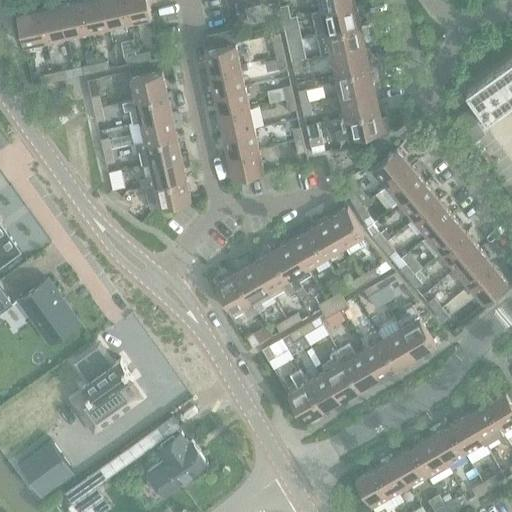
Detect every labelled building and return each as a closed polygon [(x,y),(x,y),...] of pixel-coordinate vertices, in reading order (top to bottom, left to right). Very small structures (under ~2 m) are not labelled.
[(80,0),(59,5),(66,35),(87,30),(80,0)] [(80,0),(87,30),(108,26),(102,0),(80,0)] [(102,0),(108,26),(109,26),(130,21),(124,0),(102,0)] [(147,0),(124,0),(130,21),(151,16),(147,0)] [(354,0),(307,0),(308,1),(309,0),(318,0),(321,11),(355,3),(354,0)] [(321,11),(312,13),(317,34),(326,32),(360,24),(355,3),(321,11)] [(288,4),(280,6),(283,19),(290,17),(291,17),(288,4)] [(38,10),(45,40),(66,35),(59,5),(38,10)] [(38,10),(16,14),(23,45),(45,40),(38,10)] [(290,17),(283,19),(288,40),(301,37),(296,16),(291,17),(290,17)] [(326,32),(317,34),(322,55),(331,53),(365,45),(360,24),(326,32)] [(209,49),(204,50),(209,71),(240,64),(235,43),(238,42),(235,28),(230,29),(226,30),(206,35),(209,49)] [(279,33),(271,34),(274,45),(276,56),(284,54),(282,43),(279,33)] [(301,37),(288,40),(292,61),(300,60),(301,60),(306,58),(301,37)] [(133,38),(122,41),(125,56),(136,53),(133,38)] [(365,45),(331,53),(335,74),(369,66),(365,45)] [(84,52),(87,63),(95,62),(94,58),(92,50),(84,52)] [(150,50),(137,53),(139,61),(152,58),(150,50)] [(136,53),(125,56),(127,64),(139,61),(137,53),(136,53)] [(284,54),(276,56),(276,57),(279,69),(287,68),(284,55),(284,54)] [(511,58),(466,91),(475,104),(484,116),(487,121),(511,102),(511,58)] [(105,60),(95,62),(95,63),(97,70),(110,67),(108,60),(105,60)] [(300,60),(292,61),(295,73),(303,71),(301,60),(300,60)] [(95,62),(74,67),(74,68),(76,75),(86,73),(97,70),(95,63),(95,62)] [(240,64),(209,71),(209,72),(214,92),(245,85),(240,65),(240,64)] [(369,66),(335,74),(340,95),(374,87),(369,66)] [(74,67),(53,72),(53,73),(55,80),(76,75),(74,68),(74,67)] [(162,70),(131,77),(136,98),(136,99),(136,101),(167,94),(162,70)] [(53,72),(41,75),(43,83),(55,80),(53,73),(53,72)] [(291,84),(283,86),(286,98),(294,97),(291,84)] [(245,85),(214,92),(214,93),(219,114),(250,107),(245,86),(245,85)] [(374,87),(340,95),(345,116),(379,108),(374,87)] [(306,88),(299,90),(302,103),(309,101),(306,88)] [(459,91),(448,99),(449,100),(452,105),(454,107),(457,105),(465,100),(460,93),(459,91)] [(100,94),(91,95),(91,96),(92,97),(94,109),(101,107),(102,107),(100,94)] [(136,98),(122,101),(124,110),(130,109),(133,122),(141,121),(141,122),(172,115),(167,94),(136,101),(136,99),(136,98)] [(294,97),(286,98),(287,99),(289,110),(296,109),(294,98),(294,97)] [(310,102),(301,104),(304,115),(312,113),(310,102)] [(475,104),(455,118),(473,142),(486,133),(478,121),(484,116),(475,104)] [(101,107),(94,109),(95,110),(97,121),(104,119),(105,119),(102,107),(101,107)] [(250,107),(219,114),(219,115),(223,135),(254,128),(250,108),(250,107)] [(348,128),(335,131),(337,140),(346,138),(360,135),(389,128),(386,115),(381,116),(379,108),(345,116),(348,128)] [(172,115),(141,122),(145,141),(145,142),(146,143),(177,136),(172,115)] [(301,127),(293,129),(295,141),(303,139),(301,127)] [(254,128),(223,135),(224,136),(228,156),(259,149),(255,129),(254,128)] [(319,135),(309,137),(309,138),(311,145),(323,142),(324,142),(322,134),(319,135)] [(109,136),(101,138),(101,139),(104,150),(111,149),(112,149),(126,145),(125,137),(117,138),(117,137),(109,138),(109,136)] [(145,141),(132,144),(134,152),(139,151),(142,166),(182,157),(177,136),(146,143),(145,142),(145,141)] [(303,139),(295,141),(298,153),(306,152),(303,139)] [(394,149),(372,167),(386,184),(411,164),(397,147),(394,149)] [(111,149),(104,150),(107,163),(115,161),(112,149),(111,149)] [(259,149),(228,156),(233,178),(264,171),(259,149)] [(145,177),(140,178),(141,187),(145,186),(146,187),(147,187),(187,178),(182,157),(142,166),(145,177)] [(378,191),(375,194),(389,210),(400,201),(425,180),(411,164),(386,184),(378,191)] [(147,187),(146,187),(150,207),(155,206),(191,198),(187,178),(147,187)] [(425,180),(400,201),(414,218),(439,197),(425,180)] [(112,189),(107,194),(108,195),(117,202),(121,197),(122,196),(113,188),(112,188),(112,189)] [(357,192),(350,196),(356,207),(362,204),(363,203),(357,192)] [(121,197),(117,202),(118,203),(127,210),(131,205),(132,204),(122,196),(121,197)] [(414,218),(408,223),(413,229),(416,234),(423,228),(423,229),(428,234),(452,214),(439,197),(414,218)] [(362,204),(356,207),(363,218),(370,214),(363,203),(362,204)] [(347,206),(328,218),(344,246),(350,253),(367,244),(362,235),(364,234),(347,206)] [(428,234),(421,239),(422,240),(429,249),(435,256),(441,251),(466,230),(452,214),(428,234)] [(328,218),(310,228),(326,256),(327,256),(344,246),(328,218)] [(0,263),(20,249),(0,220),(0,263)] [(310,228),(291,239),(307,267),(309,266),(314,263),(319,271),(331,264),(327,256),(326,256),(310,228)] [(385,229),(381,232),(388,239),(391,236),(385,229)] [(379,230),(373,235),(381,245),(386,241),(388,239),(381,232),(379,230)] [(466,230),(441,251),(442,252),(455,268),(480,247),(466,230)] [(291,239),(272,250),(296,290),(300,296),(307,292),(303,286),(304,285),(301,280),(312,273),(309,266),(307,267),(291,239)] [(386,241),(381,245),(389,255),(396,249),(388,239),(386,241)] [(480,247),(455,268),(469,284),(494,264),(480,247)] [(272,250),(254,261),(273,295),(284,289),(288,295),(296,290),(272,250)] [(386,260),(361,274),(362,275),(365,281),(390,267),(391,266),(386,260)] [(254,261),(235,272),(258,312),(266,307),(262,302),(273,295),(254,261)] [(407,263),(400,268),(401,270),(408,278),(413,274),(415,273),(407,263)] [(494,264),(469,284),(483,301),(508,281),(494,264)] [(413,274),(408,278),(409,278),(417,288),(422,284),(427,279),(419,269),(415,273),(413,274)] [(394,272),(375,282),(376,283),(379,289),(380,290),(391,284),(393,288),(393,287),(402,282),(404,281),(395,271),(394,272)] [(235,272),(216,283),(230,308),(232,311),(235,316),(243,311),(247,318),(258,312),(235,272)] [(361,274),(350,281),(351,282),(355,288),(365,281),(362,275),(361,274)] [(48,277),(19,298),(50,340),(79,319),(48,277)] [(375,282),(365,289),(369,296),(378,291),(380,290),(379,289),(376,283),(375,282)] [(0,284),(0,311),(13,303),(0,284)] [(340,290),(329,297),(329,298),(333,304),(344,297),(343,295),(340,290)] [(111,321),(131,312),(123,294),(103,302),(111,321)] [(433,297),(428,302),(436,312),(442,307),(443,306),(434,296),(433,297)] [(329,297),(318,303),(321,307),(321,308),(322,310),(323,310),(333,304),(329,298),(329,297)] [(344,297),(333,304),(334,305),(337,311),(340,309),(348,304),(346,300),(344,297)] [(323,310),(322,310),(324,313),(326,317),(327,316),(337,311),(334,305),(333,304),(323,310)] [(409,314),(396,321),(416,356),(436,344),(420,316),(417,311),(413,304),(406,309),(409,314)] [(442,307),(436,312),(444,322),(450,317),(451,316),(443,306),(442,307)] [(298,311),(286,318),(287,319),(291,325),(302,318),(298,312),(298,311)] [(262,327),(246,336),(247,337),(253,347),(259,343),(272,336),(273,335),(263,317),(262,318),(259,320),(262,327)] [(286,318),(276,324),(280,331),(281,331),(291,325),(287,319),(286,318)] [(312,320),(300,326),(301,327),(304,333),(313,328),(316,327),(312,321),(312,320)] [(378,329),(377,332),(381,339),(397,366),(416,356),(396,321),(392,321),(378,329)] [(286,335),(282,337),(287,345),(288,348),(292,354),(301,349),(310,343),(308,340),(304,333),(301,327),(300,326),(290,333),(286,335)] [(282,337),(262,349),(263,350),(264,351),(269,360),(287,349),(288,348),(287,345),(282,337)] [(381,339),(362,350),(379,377),(397,366),(381,339)] [(349,342),(337,349),(360,388),(379,377),(362,350),(356,353),(349,342)] [(134,375),(121,356),(113,362),(103,348),(96,353),(91,347),(74,360),(88,380),(82,384),(88,392),(78,399),(96,424),(104,418),(106,421),(130,403),(128,401),(136,395),(126,381),(134,375)] [(320,362),(312,347),(307,349),(316,365),(320,362)] [(334,358),(322,365),(325,371),(341,399),(360,388),(337,349),(331,352),(334,358)] [(298,387),(287,393),(303,421),(323,410),(307,382),(299,369),(290,375),(298,387)] [(325,371),(307,382),(323,410),(341,399),(325,371)] [(511,399),(507,391),(488,402),(508,437),(511,434),(511,426),(511,425),(511,424),(511,399)] [(488,402),(469,413),(485,440),(497,433),(501,441),(508,437),(488,402)] [(469,413),(450,424),(466,451),(485,440),(469,413)] [(173,414),(61,494),(73,511),(102,511),(113,505),(98,484),(140,453),(181,424),(173,414)] [(450,424),(431,434),(447,462),(448,462),(466,451),(450,424)] [(164,459),(147,472),(157,486),(173,475),(179,483),(208,463),(191,440),(188,443),(180,432),(157,449),(164,459)] [(431,434),(413,445),(429,473),(434,481),(453,470),(448,462),(447,462),(431,434)] [(51,438),(18,462),(41,494),(75,471),(51,438)] [(413,445),(394,456),(410,484),(429,473),(413,445)] [(394,456),(375,467),(396,503),(403,499),(399,490),(410,484),(394,456)] [(375,467),(356,478),(372,506),(384,499),(389,507),(396,503),(375,467)] [(494,474),(483,481),(487,487),(498,481),(494,474)] [(483,481),(472,487),(476,494),(487,487),(483,481)] [(451,499),(453,498),(449,492),(442,496),(446,502),(451,499)] [(451,499),(446,502),(450,509),(461,502),(457,495),(453,498),(451,499)] [(446,502),(435,509),(436,511),(444,511),(450,509),(446,502)]
